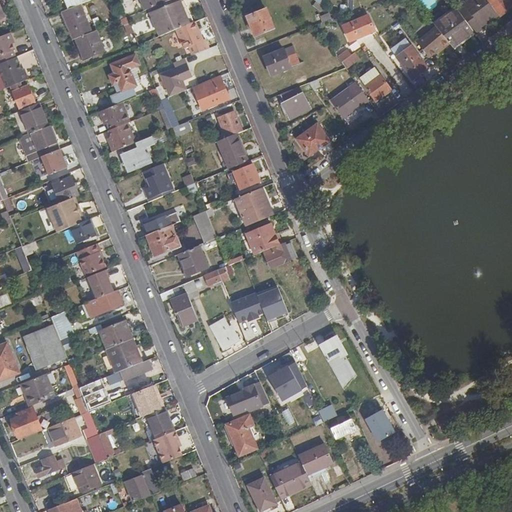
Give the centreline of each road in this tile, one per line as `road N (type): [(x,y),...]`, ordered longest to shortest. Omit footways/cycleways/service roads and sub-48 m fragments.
road 1 (unclassified): [(184,393),(26,0)]
road 2 (residential): [(511,31),(292,194)]
road 3 (residential): [(292,194),(212,0)]
road 4 (residential): [(348,307),(184,393)]
road 5 (residential): [(435,459),(348,307)]
road 6 (unclassified): [(235,511),(184,393)]
road 7 (residential): [(348,307),(292,194)]
road 8 (secondary): [(435,459),(325,511)]
